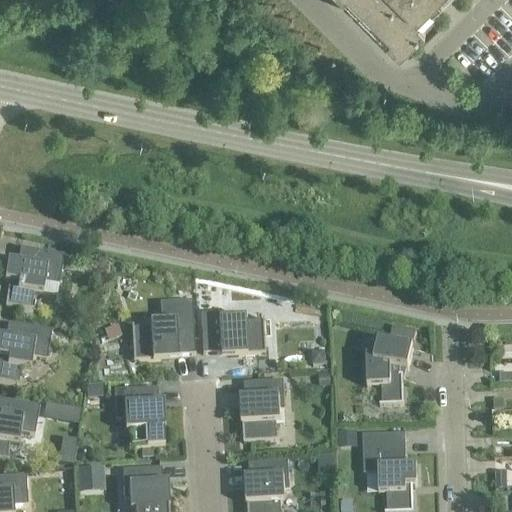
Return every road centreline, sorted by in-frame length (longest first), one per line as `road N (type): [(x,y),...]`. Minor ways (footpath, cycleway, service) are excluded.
road 1 (secondary): [(511,189),(0,87)]
road 2 (residential): [(455,511),(451,370)]
road 3 (residential): [(411,86),(380,73),(303,0)]
road 4 (residential): [(206,511),(200,384)]
road 5 (residential): [(411,86),(497,0)]
